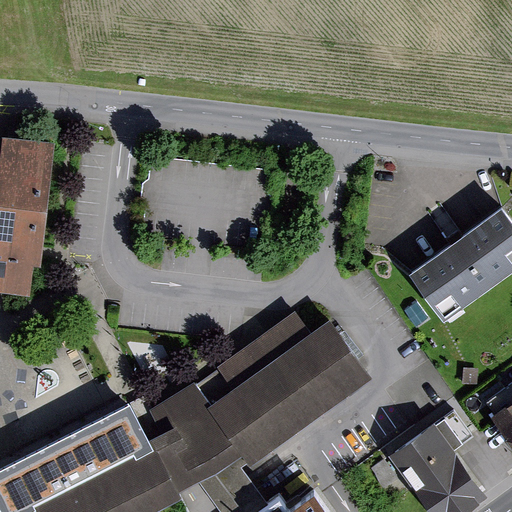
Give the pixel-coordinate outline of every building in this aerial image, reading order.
[(0,287),(30,291),(34,256),(41,257),(55,133),(3,127),(1,146),(0,145),(0,287)] [(511,217),(504,206),(414,270),(445,314),(511,265),(511,217)] [(159,412),(171,431),(35,501),(40,511),(159,511),(215,483),(378,375),(341,320),(320,334),(307,314),(159,412)] [(511,384),(490,401),(511,431),(511,384)] [(434,421),(396,448),(440,511),(449,511),(482,489),(434,421)] [(262,505),(285,493),(281,484),(258,496),(262,505)] [(329,511),(313,490),(283,511),(329,511)]
